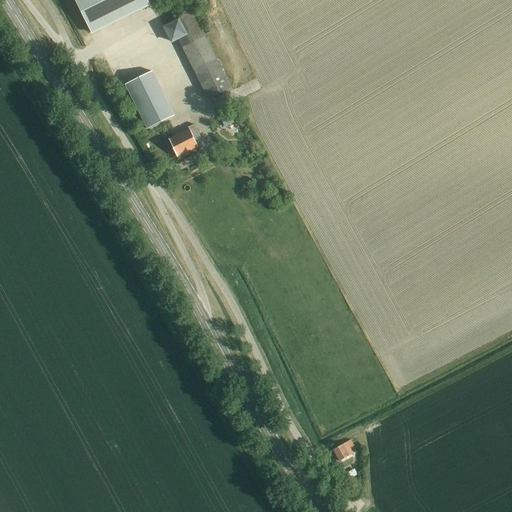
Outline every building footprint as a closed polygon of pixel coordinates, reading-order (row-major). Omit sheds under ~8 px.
[(75,0),(92,33),(150,4),(148,0),(75,0)] [(179,39),(184,48),(209,99),(231,88),(193,11),(179,18),(180,20),(164,28),(171,43),(179,39)] [(125,85),(147,129),(174,116),(152,71),(125,85)] [(196,140),(203,136),(197,124),(190,127),(191,129),(170,140),(179,157),(199,147),(196,140)] [(340,461),(353,454),(351,449),(355,447),(351,440),(333,450),(340,461)] [(350,479),(355,475),(352,470),(347,474),(350,479)]
